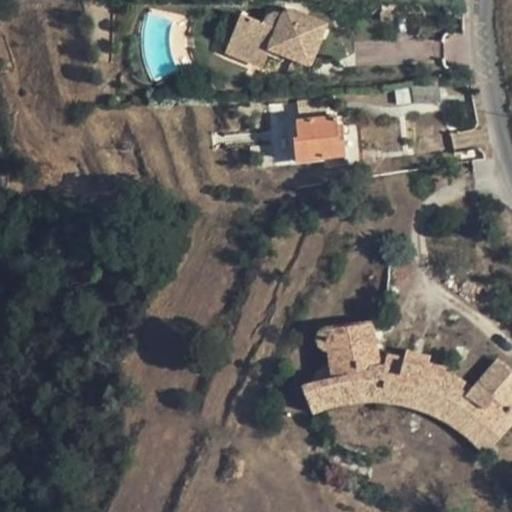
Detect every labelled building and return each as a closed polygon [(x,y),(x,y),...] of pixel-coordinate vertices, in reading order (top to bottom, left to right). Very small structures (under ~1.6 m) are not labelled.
[(380,5),(381,21),(397,21),(396,12),(394,12),(394,6),(380,5)] [(241,15),(226,53),(262,68),(269,49),(311,66),(328,23),(285,6),(276,29),(241,15)] [(440,84),(412,86),(413,103),(441,101),(440,84)] [(413,103),(412,86),(396,87),(397,104),(413,103)] [(273,159),(294,158),(293,114),(273,115),(273,159)] [(342,136),(337,137),(336,125),(335,116),(297,120),(299,138),(295,138),(298,161),(344,156),(342,136)] [(310,407),(312,413),(331,406),(349,403),(373,401),(395,403),(420,409),(430,413),(451,424),(467,436),(485,454),(511,424),(511,410),(508,407),(511,402),(511,371),(496,358),(466,393),(451,383),(445,367),(429,361),(430,357),(406,351),(404,358),(386,354),(378,355),(374,323),(325,329),(331,373),(278,390),(286,415),(310,407)]
